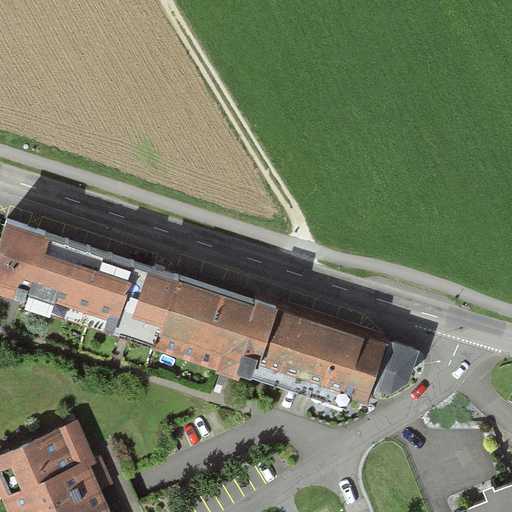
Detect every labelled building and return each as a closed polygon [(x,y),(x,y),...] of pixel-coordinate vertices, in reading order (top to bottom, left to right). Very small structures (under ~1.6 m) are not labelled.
[(1,206),(0,208),(0,268),(103,302),(121,245),(1,206)] [(259,290),(121,245),(103,302),(241,347),(259,290)] [(375,328),(259,290),(241,347),(356,385),(361,371),(375,328)] [(375,328),(361,371),(385,379),(403,370),(412,340),(375,328)] [(101,511),(60,416),(0,441),(0,486),(10,511),(101,511)] [(511,511),(511,485),(459,507),(461,511),(511,511)]
